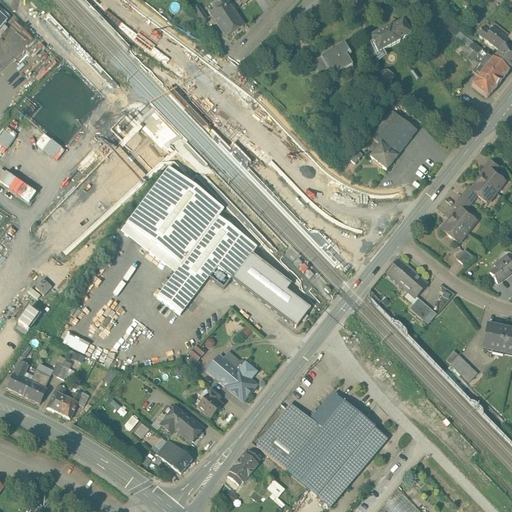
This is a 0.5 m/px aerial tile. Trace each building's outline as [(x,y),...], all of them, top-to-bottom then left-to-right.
[(102,14),(87,0),(72,0),(94,22),(102,14)] [(404,0),(384,0),(383,1),(390,13),(406,4),(404,0)] [(478,0),(473,9),(478,11),(484,0),(478,0)] [(243,26),(227,3),(211,14),(226,37),(243,26)] [(207,19),(199,6),(193,10),(201,23),(207,19)] [(466,38),(443,20),(439,25),(454,37),(458,40),(462,43),(466,47),(472,52),(478,56),(484,61),(479,68),(477,69),(476,68),(472,73),(478,78),(471,87),(487,99),(508,72),(493,60),(471,42),(466,38)] [(391,26),(382,31),(380,27),(376,30),(378,34),(369,39),(378,54),(400,42),(399,41),(407,36),(405,32),(407,30),(405,26),(403,28),(400,23),(392,28),(391,26)] [(489,33),(482,27),(477,34),(484,39),(489,33)] [(484,39),(499,52),(504,46),(509,41),(507,39),(493,28),(489,33),(484,39)] [(454,37),(447,45),(451,48),(458,40),(454,37)] [(462,43),(455,52),(460,56),(461,54),(466,47),(462,43)] [(345,46),(321,59),(326,70),(330,77),(351,65),(347,58),(351,56),(345,46)] [(511,52),(504,46),(499,52),(493,60),(508,72),(511,67),(511,52)] [(466,47),(461,54),(467,59),(472,52),(466,47)] [(472,52),(467,59),(472,64),(473,63),(478,56),(472,52)] [(478,56),(473,63),(479,68),(484,61),(478,56)] [(320,58),(312,63),(318,74),(326,70),(321,59),(320,58)] [(391,112),(370,138),(379,146),(380,145),(400,120),(391,112)] [(400,120),(380,145),(396,158),(416,132),(400,120)] [(32,142),(41,131),(33,125),(24,135),(32,142)] [(5,130),(0,138),(0,149),(7,154),(16,137),(5,130)] [(396,158),(380,145),(379,146),(369,158),(386,171),(396,158)] [(357,152),(350,161),(355,165),(362,155),(357,152)] [(499,169),(490,162),(484,169),(486,171),(488,169),(495,175),(499,169)] [(0,182),(32,204),(39,193),(2,168),(0,171),(0,182)] [(223,210),(168,169),(128,223),(126,225),(180,267),(157,298),(176,313),(180,316),(208,279),(216,268),(232,280),(251,255),(253,252),(256,248),(218,218),(223,210)] [(495,175),(488,169),(486,171),(479,180),(496,194),(504,183),(495,175)] [(496,194),(479,180),(471,190),(470,191),(477,197),(487,205),(496,194)] [(469,188),(461,198),(471,205),(477,197),(470,191),(471,190),(469,188)] [(471,205),(461,198),(453,207),(457,210),(459,209),(464,213),(471,205)] [(464,213),(459,209),(457,210),(450,220),(467,233),(476,222),(464,213)] [(467,233),(450,220),(441,231),(458,244),(467,233)] [(175,274),(180,267),(126,225),(120,233),(175,274)] [(0,249),(1,250),(9,241),(0,233),(0,249)] [(464,251),(456,260),(466,268),(475,260),(464,251)] [(291,285),(251,255),(232,280),(295,329),(310,309),(286,291),(291,285)] [(511,265),(506,258),(500,262),(502,265),(490,274),(497,284),(511,273),(511,265)] [(399,259),(387,274),(416,298),(428,283),(399,259)] [(297,261),(291,266),(296,271),(298,269),(299,271),(298,272),(302,276),(303,275),(306,277),(304,278),(309,283),(314,278),(309,273),(307,275),(305,273),(307,271),(303,267),(301,268),(300,267),(302,266),(297,261)] [(432,312),(418,300),(410,310),(423,322),(432,312)] [(31,307),(19,324),(33,333),(44,316),(31,307)] [(248,325),(240,332),(247,338),(254,331),(248,325)] [(511,330),(486,326),(481,350),(511,356),(511,330)] [(86,354),(91,343),(69,333),(64,345),(86,354)] [(193,355),(199,360),(205,354),(198,348),(193,355)] [(458,356),(453,352),(446,361),(450,365),(458,356)] [(240,362),(228,353),(223,359),(240,373),(247,366),(241,361),(240,362)] [(73,360),(83,365),(86,359),(76,354),(73,360)] [(477,375),(458,356),(450,365),(469,384),(477,375)] [(60,358),(56,365),(62,367),(65,360),(60,358)] [(223,359),(221,358),(207,373),(226,388),(224,390),(231,397),(244,384),(255,394),(266,382),(247,366),(240,373),(223,359)] [(72,363),(65,360),(62,367),(69,370),(72,363)] [(28,367),(18,363),(13,376),(22,380),(28,367)] [(198,370),(189,363),(185,367),(195,374),(198,370)] [(62,367),(56,365),(51,375),(57,378),(62,367)] [(69,370),(62,367),(57,378),(64,381),(69,370)] [(116,374),(109,370),(103,380),(110,384),(116,374)] [(50,379),(35,372),(31,380),(35,382),(33,386),(44,391),(50,379)] [(22,380),(13,376),(6,391),(23,398),(31,380),(28,378),(26,382),(22,380)] [(44,391),(33,386),(35,382),(31,380),(23,398),(39,406),(46,392),(44,391)] [(63,390),(58,387),(54,394),(62,398),(66,389),(64,388),(63,390)] [(212,393),(198,410),(211,422),(223,408),(217,403),(219,399),(212,393)] [(54,394),(46,410),(58,415),(66,399),(62,398),(54,394)] [(82,394),(77,405),(84,408),(89,397),(82,394)] [(334,396),(310,421),(290,405),(256,447),(287,473),(317,497),(329,509),(335,502),(322,491),(374,430),(334,396)] [(77,405),(66,399),(58,415),(70,421),(77,405)] [(180,415),(174,410),(160,427),(170,435),(174,431),(190,444),(202,431),(191,422),(191,423),(180,414),(180,415)] [(135,429),(143,435),(151,426),(143,419),(135,429)] [(156,430),(152,434),(157,438),(161,434),(156,430)] [(374,430),(322,491),(335,502),(387,441),(374,430)] [(145,437),(149,441),(154,436),(150,431),(145,437)] [(162,435),(156,442),(161,446),(167,438),(162,435)] [(193,462),(169,442),(157,456),(181,476),(193,462)] [(259,461),(249,452),(246,456),(244,455),(238,462),(245,467),(241,472),(248,478),(258,466),(256,465),(259,461)] [(152,461),(144,455),(139,461),(147,467),(152,461)] [(238,462),(229,473),(231,474),(227,478),(238,487),(241,483),(243,484),(248,478),(241,472),(245,467),(238,462)] [(278,499),(286,489),(268,476),(252,496),(259,501),(265,494),(282,508),(285,504),(278,499)] [(419,511),(398,489),(383,507),(387,511),(419,511)] [(39,511),(42,508),(34,502),(26,511),(39,511)]
